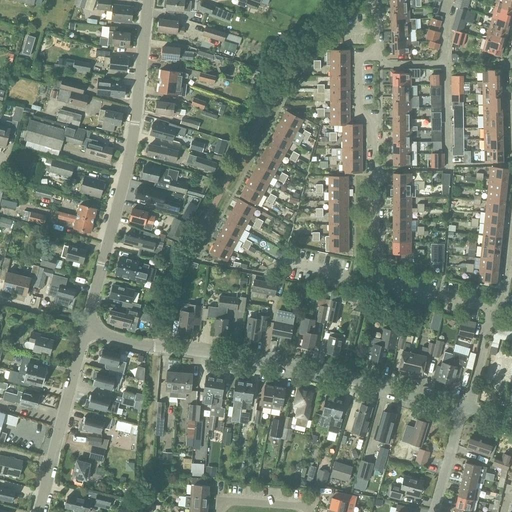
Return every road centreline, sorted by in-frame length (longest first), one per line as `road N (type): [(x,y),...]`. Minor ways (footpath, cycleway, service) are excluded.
road 1 (residential): [(460,408),(309,369),(133,345),(86,329)]
road 2 (residential): [(86,329),(127,164),(147,0)]
road 3 (residential): [(378,277),(372,123),(358,109),(358,64),(377,51)]
road 4 (residential): [(40,511),(86,329)]
